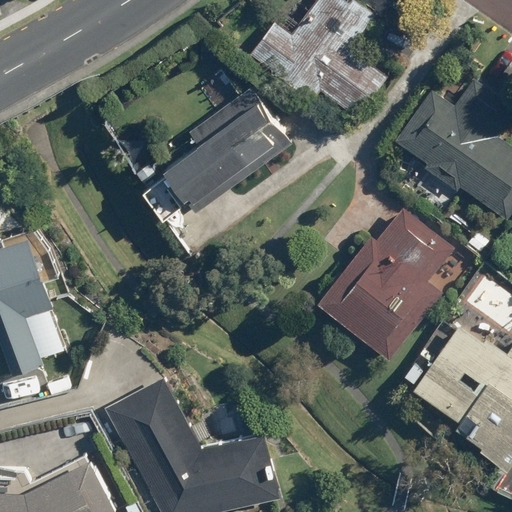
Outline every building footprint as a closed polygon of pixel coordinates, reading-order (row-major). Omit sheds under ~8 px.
[(317,0),(295,32),(277,19),(256,48),(356,119),(391,70),(355,45),(378,12),(360,0),(317,0)] [(432,84),(397,136),(511,215),(511,139),(500,132),(511,114),(511,98),(475,73),(457,100),(432,84)] [(277,111),(256,84),(163,157),(197,201),(278,137),(265,121),(277,111)] [(382,235),(375,230),(321,299),(394,356),(445,289),(431,278),(456,246),(405,205),(382,235)] [(59,304),(35,231),(0,243),(0,326),(15,372),(49,361),(32,313),(59,304)] [(465,320),(416,385),(485,437),(481,442),(511,465),(511,345),(507,352),(465,320)] [(170,374),(110,403),(165,511),(202,511),(285,494),(271,428),(206,442),(170,374)] [(0,470),(0,511),(126,511),(93,450),(32,484),(31,472),(0,470)]
